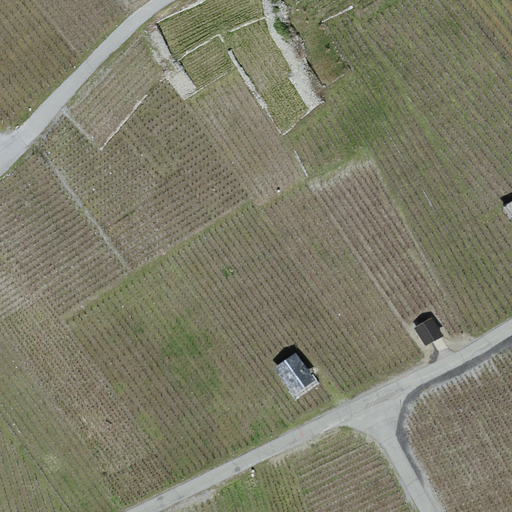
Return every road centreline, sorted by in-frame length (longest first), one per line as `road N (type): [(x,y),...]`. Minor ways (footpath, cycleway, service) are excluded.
road 1 (unclassified): [(367,403),(139,511)]
road 2 (unclassified): [(170,0),(94,64),(0,164)]
road 3 (unclassified): [(511,326),(367,403)]
road 4 (unclassified): [(367,403),(427,511)]
